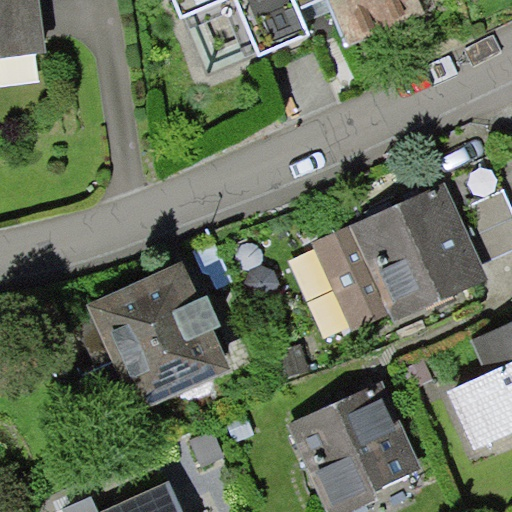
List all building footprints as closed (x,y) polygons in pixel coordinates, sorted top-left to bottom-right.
[(51,0),(0,0),(0,60),(56,55),(51,0)] [(332,0),(168,0),(206,86),(326,35),(314,8),(332,0)] [(433,0),(342,0),(361,45),(440,15),(433,0)] [(455,208),(445,184),(312,242),(351,333),(485,275),(480,263),(455,208)] [(511,211),(502,188),(455,208),(480,263),(511,249),(511,211)] [(202,268),(106,311),(153,414),(249,371),(202,268)] [(511,440),(511,326),(488,337),(503,370),(457,390),(485,452),(511,440)] [(356,511),(427,480),(386,391),(301,430),(338,511),(356,511)] [(181,511),(174,496),(137,511),(181,511)]
